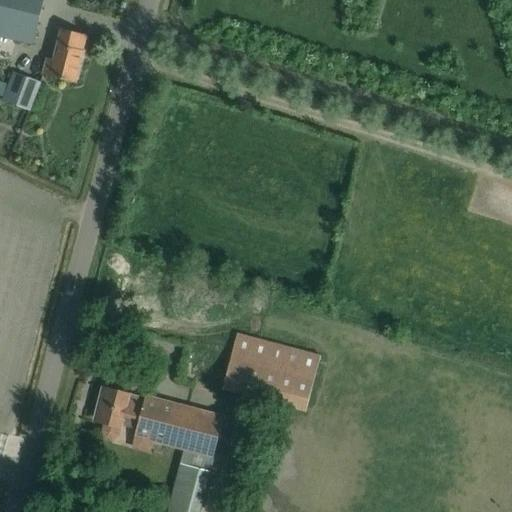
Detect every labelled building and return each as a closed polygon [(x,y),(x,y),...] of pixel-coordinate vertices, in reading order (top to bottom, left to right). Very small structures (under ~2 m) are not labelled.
[(0,0),(0,37),(32,45),(43,0),(0,0)] [(86,35),(70,31),(61,29),(54,59),(47,58),(43,75),(75,83),(86,35)] [(13,74),(4,100),(31,111),(41,84),(13,74)] [(223,389),(306,411),(320,355),(238,333),(223,389)] [(106,438),(114,440),(118,435),(121,423),(137,427),(135,435),(214,456),(224,417),(145,396),(143,404),(128,400),(129,394),(108,388),(99,422),(104,423),(102,430),(106,438)] [(200,511),(212,469),(181,461),(167,511),(200,511)]
